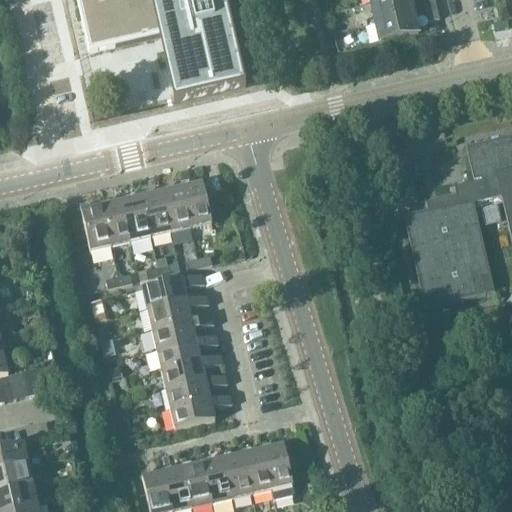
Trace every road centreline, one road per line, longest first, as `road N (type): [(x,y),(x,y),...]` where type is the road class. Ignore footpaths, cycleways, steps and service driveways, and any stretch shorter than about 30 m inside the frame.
road 1 (tertiary): [(0,187),(245,130)]
road 2 (tertiary): [(364,511),(289,272)]
road 3 (tertiary): [(245,130),(477,77)]
road 4 (residential): [(289,272),(217,287),(250,419)]
road 5 (tertiary): [(289,272),(245,130)]
